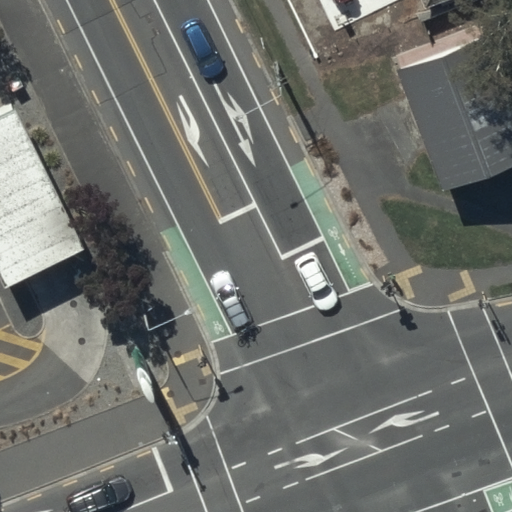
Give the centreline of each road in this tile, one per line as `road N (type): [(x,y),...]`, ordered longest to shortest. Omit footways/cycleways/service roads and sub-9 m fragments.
road 1 (secondary): [(135,0),(362,449)]
road 2 (secondary): [(362,449),(202,511)]
road 3 (secondary): [(362,449),(511,395)]
